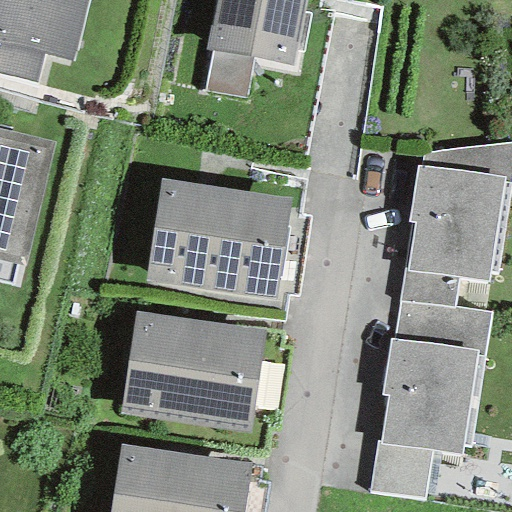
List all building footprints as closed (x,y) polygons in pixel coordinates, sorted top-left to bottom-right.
[(72,61),(86,0),(0,0),(0,76),(35,84),(42,54),(72,61)] [(303,0),(213,0),(204,50),(211,51),(251,59),(291,67),(303,0)] [(244,99),(251,59),(211,51),(201,91),(244,99)] [(0,260),(23,264),(54,144),(0,131),(0,260)] [(511,180),(511,142),(421,154),(420,166),(416,166),(406,223),(410,223),(398,302),(453,308),(457,279),(487,283),(487,271),(497,274),(511,180)] [(289,199),(159,179),(144,282),(274,301),(289,199)] [(453,308),(398,302),(393,341),(388,340),(381,397),(387,397),(379,443),(376,443),(370,493),(423,500),(430,452),(461,457),(461,445),(470,446),(490,311),(453,308)] [(265,331),(134,312),(118,415),(248,434),(265,331)] [(241,511),(249,463),(119,446),(109,511),(241,511)]
